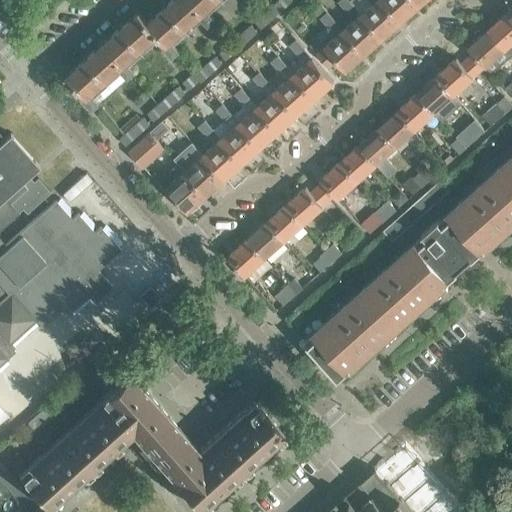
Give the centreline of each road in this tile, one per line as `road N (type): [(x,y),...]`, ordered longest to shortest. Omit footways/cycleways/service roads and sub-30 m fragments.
road 1 (residential): [(182,250),(357,116),(368,83),(432,21),(491,0)]
road 2 (residential): [(182,250),(357,450)]
road 3 (residential): [(31,75),(182,250)]
road 4 (residential): [(357,450),(511,314)]
